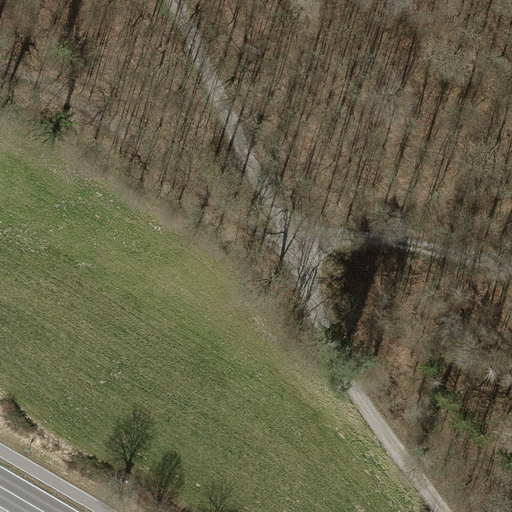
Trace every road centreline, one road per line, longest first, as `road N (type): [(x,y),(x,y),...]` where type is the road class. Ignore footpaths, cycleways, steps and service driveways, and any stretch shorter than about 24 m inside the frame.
road 1 (track): [(290,251),(64,90),(0,64)]
road 2 (track): [(441,511),(342,363),(277,223)]
road 3 (track): [(277,223),(176,0)]
road 4 (track): [(511,264),(277,223)]
